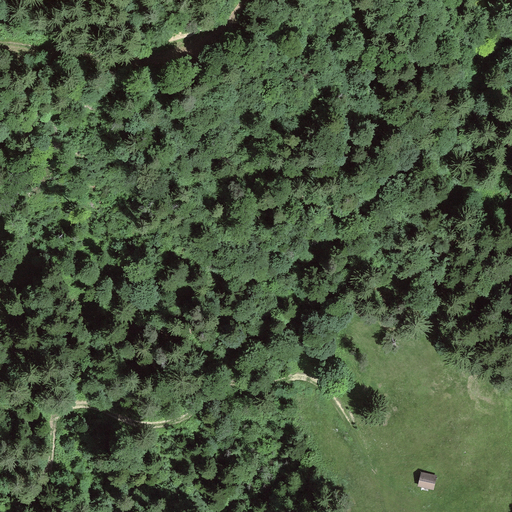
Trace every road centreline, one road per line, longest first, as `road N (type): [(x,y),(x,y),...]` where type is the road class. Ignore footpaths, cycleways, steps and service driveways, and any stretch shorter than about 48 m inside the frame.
road 1 (track): [(358,432),(326,390),(293,379),(172,418),(107,405),(72,408),(53,428),(46,480),(13,511)]
road 2 (track): [(0,50),(165,50),(213,35),(257,0)]
